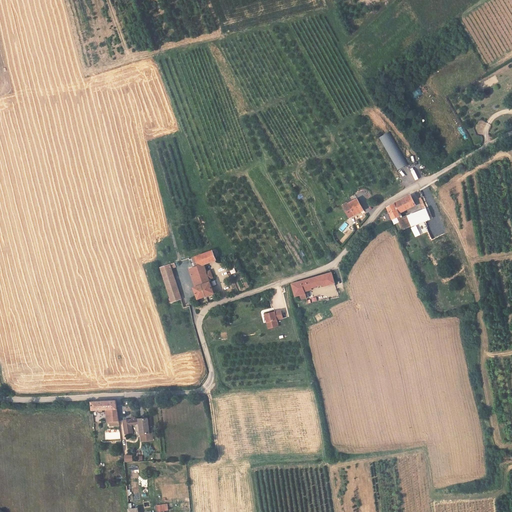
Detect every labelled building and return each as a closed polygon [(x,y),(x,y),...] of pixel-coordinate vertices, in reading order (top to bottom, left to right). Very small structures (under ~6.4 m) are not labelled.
[(390,132),(379,138),(398,170),(408,164),(390,132)] [(397,211),(413,203),(409,194),(384,206),(386,210),(389,217),(390,218),(395,216),(401,229),(408,226),(404,217),(403,215),(399,216),(397,211)] [(346,202),(345,200),(341,202),(348,215),(361,207),(355,197),(346,202)] [(429,217),(425,208),(404,217),(408,226),(429,217)] [(181,221),(179,214),(170,217),(172,223),(181,221)] [(343,232),(348,224),(344,222),(339,229),(343,232)] [(416,226),(411,228),(415,237),(420,235),(416,226)] [(434,228),(426,232),(431,242),(439,238),(434,228)] [(217,257),(216,255),(213,256),(211,252),(210,250),(202,253),(193,257),(197,265),(201,264),(217,257)] [(183,296),(179,297),(166,263),(158,267),(169,302),(178,298),(181,307),(186,305),(183,296)] [(197,265),(192,267),(195,275),(204,271),(201,264),(197,265)] [(192,267),(187,269),(194,285),(200,283),(204,294),(212,292),(207,278),(211,276),(209,270),(204,271),(195,275),(192,267)] [(320,284),(332,281),(330,270),(290,282),(293,294),(294,294),(294,296),(297,297),(298,298),(303,296),(302,288),(320,283),(320,284)] [(200,283),(194,285),(191,286),(196,298),(204,294),(200,283)] [(281,317),(279,309),(273,311),(264,314),(268,328),(273,326),(277,325),(275,319),(281,317)] [(118,421),(116,400),(105,400),(91,401),(91,402),(91,409),(108,408),(109,420),(109,421),(118,421)] [(131,432),(130,424),(130,419),(122,420),(123,433),(131,432)] [(148,434),(146,419),(139,420),(139,424),(141,444),(151,443),(150,434),(148,434)]
